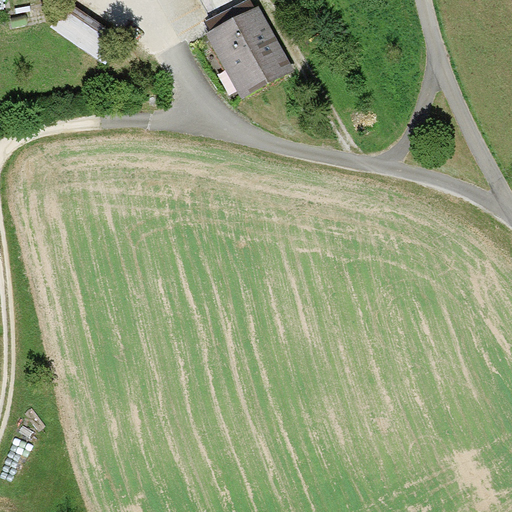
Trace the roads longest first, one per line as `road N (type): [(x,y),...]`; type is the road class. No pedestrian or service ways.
road 1 (track): [(511,222),(453,185),(289,151),(213,123)]
road 2 (track): [(511,217),(439,66),(420,0)]
road 3 (track): [(0,150),(18,135),(103,117),(213,123)]
road 4 (track): [(124,0),(159,24),(213,123)]
